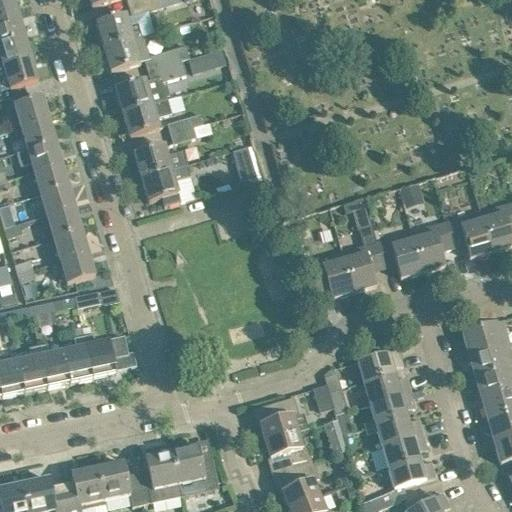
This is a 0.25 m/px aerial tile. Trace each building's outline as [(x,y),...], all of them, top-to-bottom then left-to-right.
[(0,0),(0,21),(17,16),(12,0),(0,0)] [(121,2),(120,0),(87,0),(91,11),(121,2)] [(125,0),(128,9),(144,5),(142,0),(125,0)] [(178,0),(159,0),(156,1),(144,5),(128,9),(131,19),(147,14),(147,16),(180,6),(178,0)] [(0,46),(24,39),(17,16),(0,21),(0,46)] [(125,18),(115,21),(95,26),(103,52),(142,40),(138,27),(129,30),(125,18)] [(31,62),(24,39),(0,46),(0,61),(3,70),(31,62)] [(144,40),(142,40),(103,52),(110,76),(140,68),(139,65),(144,64),(150,62),(144,40)] [(147,75),(181,65),(178,54),(160,59),(150,62),(144,64),(147,75)] [(37,85),(31,62),(3,70),(9,93),(37,85)] [(185,79),(181,65),(147,75),(149,84),(161,81),(166,80),(167,85),(185,79)] [(163,89),(161,81),(149,84),(145,86),(144,83),(115,92),(122,116),(151,108),(167,103),(166,101),(169,100),(166,88),(163,89)] [(42,100),(23,106),(14,109),(20,131),(49,123),(42,100)] [(171,118),(167,103),(151,108),(122,116),(129,141),(159,132),(156,122),(171,118)] [(199,118),(190,121),(166,128),(169,138),(202,129),(199,118)] [(55,145),(49,123),(20,131),(27,153),(55,145)] [(208,127),(202,129),(169,138),(172,149),(211,137),(208,127)] [(62,167),(55,145),(27,153),(27,154),(16,157),(20,170),(31,167),(33,176),(62,167)] [(182,155),(167,159),(163,148),(134,157),(141,182),(186,169),(182,155)] [(232,155),(241,188),(252,191),(258,189),(247,151),(232,155)] [(68,190),(62,167),(33,176),(40,198),(68,190)] [(180,205),(175,186),(190,181),(186,169),(141,182),(148,207),(161,203),(163,210),(180,205)] [(0,195),(8,193),(6,184),(0,185),(0,195)] [(399,193),(403,206),(422,200),(418,187),(399,193)] [(75,212),(68,190),(40,198),(46,220),(75,212)] [(353,207),(346,209),(349,218),(352,217),(357,234),(359,234),(371,230),(363,203),(353,206),(353,207)] [(511,243),(510,235),(511,234),(511,206),(490,213),(492,220),(481,223),(491,256),(511,250),(511,243)] [(81,235),(75,212),(46,220),(53,243),(81,235)] [(16,219),(1,224),(4,233),(19,228),(16,219)] [(491,256),(481,223),(470,226),(468,219),(445,226),(452,252),(465,248),(469,263),(491,256)] [(440,255),(452,252),(445,226),(421,233),(423,240),(412,243),(422,276),(445,270),(440,255)] [(21,237),(19,228),(4,233),(7,241),(21,237)] [(371,275),(383,272),(376,246),(371,230),(359,234),(363,250),(341,256),(343,263),(353,296),(376,290),(371,275)] [(88,257),(81,235),(53,243),(60,265),(88,257)] [(422,276),(412,243),(401,246),(399,239),(376,246),(383,272),(395,268),(400,283),(422,276)] [(353,296),(343,263),(341,256),(306,266),(314,292),(326,288),(331,303),(353,296)] [(95,280),(88,257),(60,265),(66,288),(95,280)] [(14,269),(17,278),(32,273),(29,264),(14,269)] [(0,270),(0,280),(9,278),(6,269),(0,270)] [(35,282),(32,273),(17,278),(20,286),(35,282)] [(0,290),(11,287),(9,278),(0,280),(0,290)] [(119,306),(115,292),(75,301),(77,309),(77,312),(100,307),(105,308),(119,306)] [(77,309),(75,301),(52,306),(54,314),(77,309)] [(57,326),(54,314),(52,306),(29,311),(31,319),(33,331),(57,326)] [(31,319),(29,311),(7,315),(8,324),(31,319)] [(0,325),(8,324),(7,315),(0,316),(0,325)] [(508,346),(505,336),(502,324),(461,336),(468,358),(508,346)] [(93,383),(83,340),(81,332),(75,333),(76,341),(73,342),(75,353),(63,355),(70,388),(93,383)] [(116,378),(111,357),(132,352),(129,338),(108,343),(108,346),(95,349),(92,338),(83,340),(93,383),(116,378)] [(511,368),(511,359),(511,356),(508,346),(468,358),(474,380),(511,368)] [(70,388),(63,355),(49,358),(47,347),(38,349),(47,393),(70,388)] [(47,393),(38,349),(28,351),(30,362),(17,365),(25,398),(47,393)] [(403,369),(398,354),(358,366),(364,387),(393,379),(391,373),(403,369)] [(25,398),(17,365),(5,368),(2,357),(0,357),(0,391),(2,402),(25,398)] [(511,392),(511,368),(474,380),(481,402),(511,392)] [(324,382),(326,389),(329,397),(341,394),(336,379),(324,382)] [(411,397),(406,381),(395,385),(393,379),(364,387),(365,393),(370,408),(411,397)] [(333,412),(329,397),(326,389),(314,392),(321,416),(333,412)] [(511,392),(481,402),(487,424),(511,416),(511,392)] [(421,393),(411,397),(370,408),(374,424),(363,427),(365,433),(405,421),(403,415),(415,412),(412,403),(423,400),(421,393)] [(347,415),(341,394),(329,397),(333,412),(335,418),(347,415)] [(292,420),(298,419),(293,401),(269,408),(274,424),(260,428),(265,445),(297,436),(292,420)] [(511,440),(511,416),(487,424),(488,426),(484,428),(483,432),(484,435),(487,438),(491,438),(493,445),(511,440)] [(407,427),(405,421),(365,433),(366,438),(378,435),(382,451),(423,439),(418,424),(407,427)] [(301,452),(297,436),(265,445),(270,462),(284,458),(289,474),(312,466),(307,450),(301,452)] [(427,454),(423,439),(382,451),(388,472),(418,463),(416,457),(427,454)] [(511,464),(511,440),(493,445),(500,468),(511,464)] [(343,444),(330,448),(333,459),(346,455),(343,444)] [(197,449),(171,455),(178,489),(193,486),(195,497),(218,492),(211,460),(199,462),(197,449)] [(178,489),(171,455),(145,461),(148,474),(137,477),(144,509),(155,506),(180,500),(178,489)] [(419,469),(418,463),(388,472),(394,493),(389,495),(362,507),(364,511),(384,511),(394,508),(399,506),(399,505),(407,501),(403,491),(435,481),(431,466),(419,469)] [(122,466),(97,471),(104,505),(129,499),(132,511),(144,509),(137,477),(125,479),(122,466)] [(318,483),(312,466),(289,474),(295,490),(281,496),(287,511),(288,511),(319,500),(313,485),(318,483)] [(97,471),(71,477),(74,490),(62,493),(66,511),(105,511),(104,505),(97,471)] [(48,482),(22,487),(27,511),(66,511),(62,493),(51,495),(48,482)] [(27,511),(22,487),(0,491),(0,511),(27,511)] [(429,494),(411,503),(404,506),(407,511),(447,511),(450,511),(442,496),(433,501),(429,494)] [(323,511),(319,500),(288,511),(323,511)]
